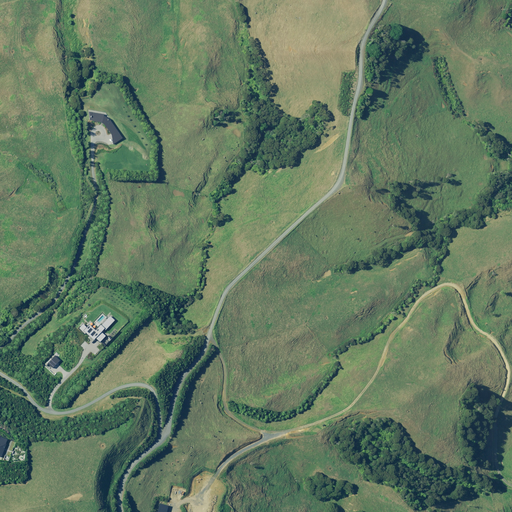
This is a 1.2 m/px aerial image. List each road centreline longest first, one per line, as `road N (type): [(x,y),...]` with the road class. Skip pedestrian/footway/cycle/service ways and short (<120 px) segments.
road 1 (track): [(384,0),(364,38),(339,184),(221,293),(210,339),(184,375),(167,422),(119,474),(118,511)]
road 2 (unknown): [(156,430),(149,388),(118,392),(74,416),(48,416)]
